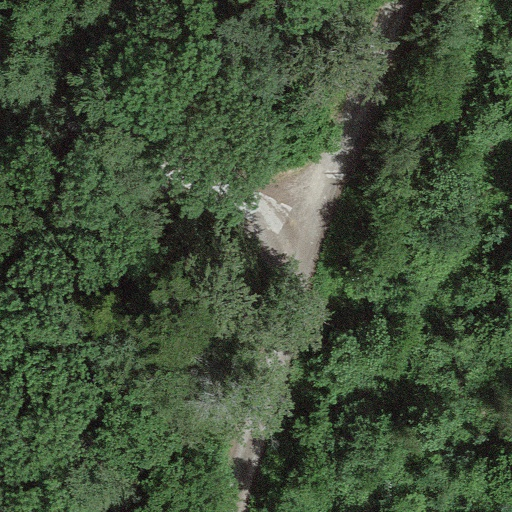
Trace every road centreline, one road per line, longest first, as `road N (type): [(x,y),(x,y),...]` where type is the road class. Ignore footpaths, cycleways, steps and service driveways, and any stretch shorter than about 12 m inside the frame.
road 1 (track): [(231,511),(302,214),(401,0)]
road 2 (track): [(0,67),(302,214)]
